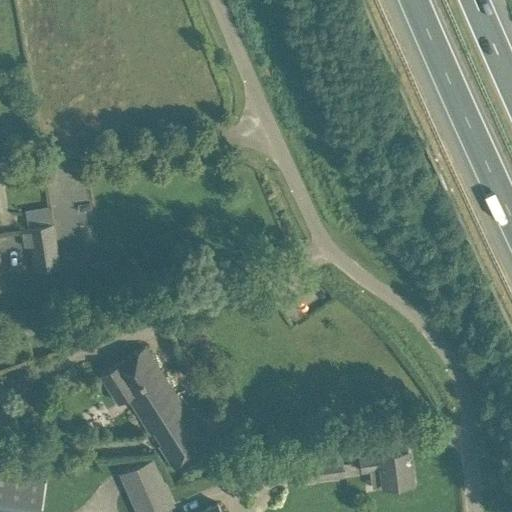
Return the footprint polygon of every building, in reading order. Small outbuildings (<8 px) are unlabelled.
[(49,206),(25,210),(27,226),(51,223),(49,206)] [(28,230),(21,231),(23,246),(30,245),(35,270),(59,266),(53,222),(51,223),(27,226),(28,230)] [(82,341),(94,336),(165,312),(155,285),(59,319),(67,346),(82,341)] [(25,331),(48,324),(41,302),(18,310),(25,331)] [(159,443),(174,465),(208,444),(145,345),(101,373),(119,401),(128,396),(151,432),(154,430),(162,441),(159,443)] [(223,372),(208,381),(219,400),(234,392),(223,372)] [(12,398),(0,405),(0,425),(6,434),(26,421),(12,398)] [(380,454),(360,456),(362,470),(370,469),(372,486),(384,485),(412,481),(408,449),(380,453),(380,454)] [(137,511),(152,511),(173,503),(153,457),(120,471),(137,511)] [(342,460),(314,464),(316,478),(344,474),(342,460)] [(0,511),(40,511),(46,477),(0,470),(0,511)] [(222,511),(218,501),(193,511),(222,511)]
